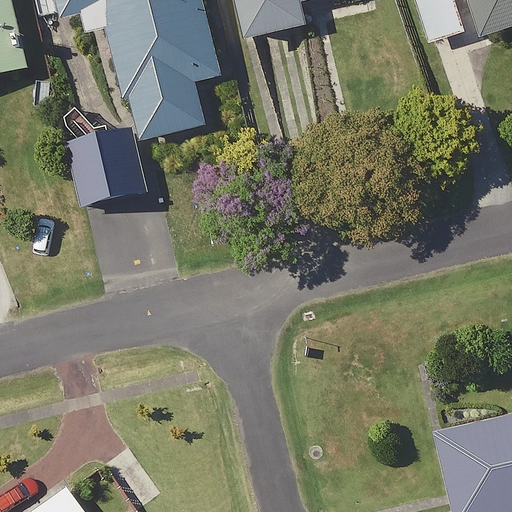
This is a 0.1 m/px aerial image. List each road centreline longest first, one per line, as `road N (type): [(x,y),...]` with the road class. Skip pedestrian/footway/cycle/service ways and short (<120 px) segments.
road 1 (residential): [(511,232),(230,305)]
road 2 (residential): [(230,305),(0,361)]
road 3 (residential): [(279,511),(230,305)]
